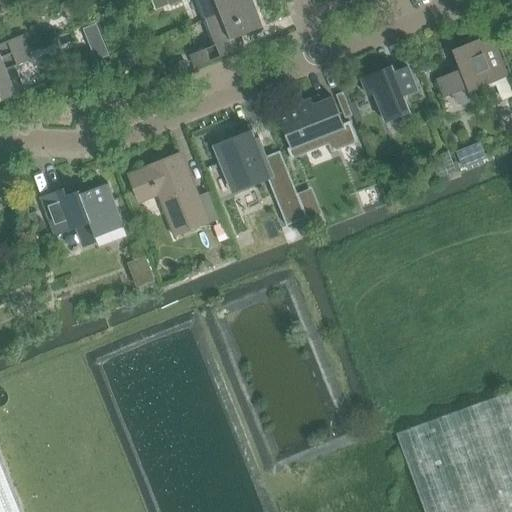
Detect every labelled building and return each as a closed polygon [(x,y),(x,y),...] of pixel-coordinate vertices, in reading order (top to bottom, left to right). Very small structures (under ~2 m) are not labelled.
[(166,0),(157,0),(154,1),(157,10),(169,5),(166,0)] [(170,0),(172,4),(182,0),(200,0),(208,19),(253,1),(252,0),(170,0)] [(242,36),(264,28),(253,1),(208,19),(219,44),(192,55),(197,67),(246,47),(242,36)] [(462,71),(438,80),(445,98),(453,95),(454,97),(454,99),(456,101),(457,103),(459,104),(461,105),(464,105),(467,105),(469,104),(470,102),(472,101),(472,98),(472,95),(471,92),(510,77),(492,31),(480,36),(482,40),(455,51),(462,71)] [(0,58),(29,47),(24,35),(0,44),(0,58)] [(29,47),(0,58),(0,102),(18,95),(8,70),(16,67),(34,60),(29,47)] [(186,62),(169,69),(173,79),(190,71),(190,70),(186,62)] [(393,67),(363,79),(369,96),(376,93),(388,122),(411,113),(405,97),(419,91),(410,68),(396,73),(393,67)] [(340,102),(347,100),(344,92),(338,95),(340,102)] [(280,112),(278,113),(291,148),(288,149),(291,158),(331,142),(334,150),(358,140),(351,122),(344,124),(334,98),(322,103),(320,96),(312,99),(280,112)] [(237,137),(217,145),(236,192),(236,193),(238,192),(237,191),(268,178),(288,226),(308,218),(299,195),(281,151),(268,157),(260,138),(256,140),(250,125),(235,131),(237,137)] [(480,142),(457,152),(464,169),(487,159),(480,142)] [(362,146),(354,149),(358,161),(366,157),(362,146)] [(449,151),(441,154),(446,166),(454,163),(449,151)] [(183,155),(130,175),(141,202),(159,195),(175,236),(178,235),(222,217),(213,193),(200,198),(183,155)] [(41,198),(56,237),(78,228),(80,233),(86,248),(99,243),(97,238),(126,227),(110,183),(82,194),(81,190),(69,195),(66,188),(41,198)] [(310,191),(299,195),(308,218),(320,213),(310,191)] [(146,258),(130,264),(139,287),(155,281),(146,258)] [(33,284),(19,290),(25,305),(35,300),(33,284)] [(511,511),(511,391),(397,433),(426,511),(511,511)] [(0,511),(24,511),(0,449),(0,511)]
